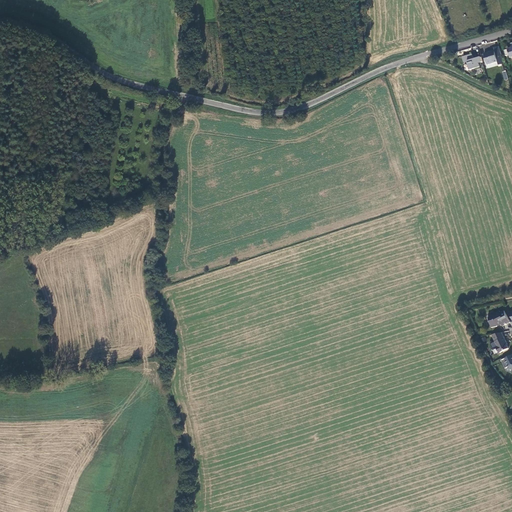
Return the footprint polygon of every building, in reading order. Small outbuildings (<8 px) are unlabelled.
[(496,53),(496,50),(485,53),(488,65),(495,62),(497,62),(499,62),(500,65),(505,64),(501,51),(496,53)] [(475,59),(474,54),(463,57),(465,62),(469,61),(471,70),(476,68),(476,70),(481,68),(480,63),(484,62),(482,57),(475,59)] [(511,321),(505,310),(501,312),(501,310),(496,312),(494,314),(489,315),(490,321),(491,321),(493,327),(499,326),(500,324),(503,322),(504,325),(511,321)] [(508,341),(503,331),(493,333),(498,345),(497,346),(500,352),(510,348),(506,341),(508,341)] [(511,354),(502,359),(506,367),(509,366),(511,369),(511,368),(511,354)]
